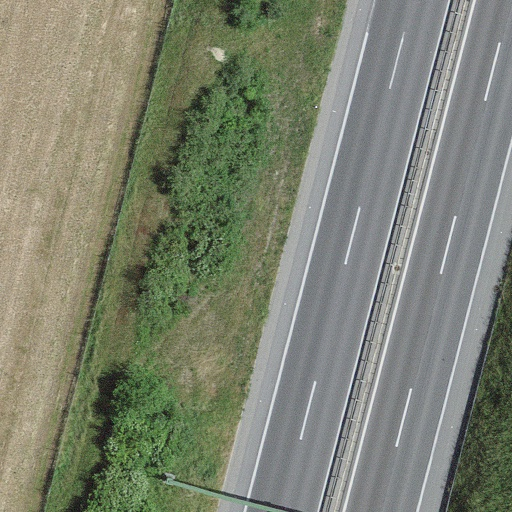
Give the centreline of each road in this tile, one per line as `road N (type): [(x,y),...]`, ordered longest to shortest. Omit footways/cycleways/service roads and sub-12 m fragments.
road 1 (motorway): [(411,0),(280,511)]
road 2 (motorway): [(393,511),(511,42)]
